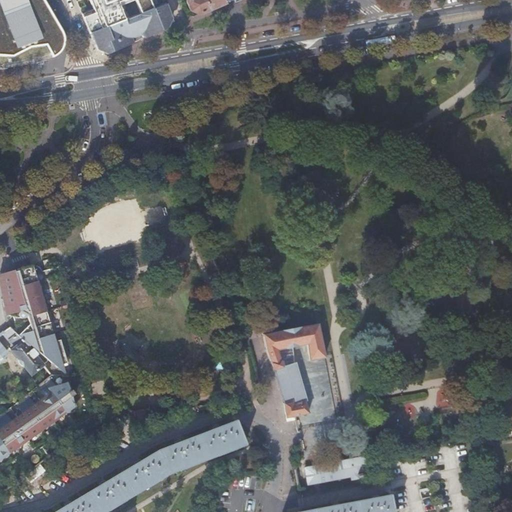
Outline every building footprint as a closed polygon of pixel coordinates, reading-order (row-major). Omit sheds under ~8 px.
[(49,43),(56,55),(63,48),(67,37),(64,29),(60,23),(46,0),(0,0),(0,53),(15,54),(32,45),(49,43)] [(76,0),(90,34),(159,6),(156,0),(76,0)] [(189,9),(201,14),(225,3),(223,0),(187,0),(186,0),(188,5),(189,9)] [(159,6),(90,34),(96,49),(106,54),(121,47),(132,43),(132,41),(131,42),(128,37),(127,36),(137,29),(143,37),(167,27),(172,18),(166,4),(159,6)] [(0,70),(40,60),(56,55),(49,43),(32,45),(15,54),(0,53),(0,70)] [(0,274),(0,287),(2,301),(3,303),(3,304),(5,311),(11,309),(12,314),(18,335),(23,340),(28,344),(39,353),(43,356),(48,360),(51,363),(56,368),(60,365),(67,363),(61,344),(57,345),(55,344),(55,342),(34,273),(32,266),(32,264),(29,265),(17,269),(17,270),(14,271),(13,270),(0,274)] [(126,358),(153,353),(146,319),(119,324),(126,358)] [(118,347),(126,325),(112,320),(104,341),(118,347)] [(263,335),(264,340),(266,349),(267,355),(270,363),(271,363),(273,370),(274,370),(284,403),(283,403),(286,418),(308,413),(305,402),(307,401),(295,362),(294,363),(293,347),(305,345),(309,361),(325,358),(318,324),(263,335)] [(39,353),(28,344),(23,340),(18,335),(9,327),(0,333),(15,348),(12,351),(35,370),(41,363),(36,355),(39,353)] [(0,458),(0,459),(15,448),(13,445),(17,442),(18,443),(21,441),(23,443),(38,432),(36,429),(44,423),(46,426),(61,416),(61,415),(59,412),(67,406),(69,410),(74,406),(71,397),(74,394),(71,390),(69,391),(67,385),(67,383),(59,385),(56,386),(51,380),(39,388),(44,395),(45,397),(35,405),(33,403),(28,396),(16,405),(21,411),(22,413),(12,421),(10,419),(6,412),(0,416),(0,458)] [(44,395),(33,403),(35,405),(45,397),(44,395)] [(67,406),(59,412),(61,415),(61,416),(62,417),(70,411),(69,410),(67,406)] [(21,411),(10,419),(12,421),(22,413),(21,411)] [(123,413),(116,415),(123,428),(132,422),(123,413)] [(216,454),(232,447),(235,446),(243,443),(243,444),(244,443),(236,420),(235,421),(232,423),(218,428),(217,425),(214,426),(211,427),(213,430),(180,442),(178,440),(175,441),(173,442),(174,445),(157,451),(141,461),(139,458),(137,460),(134,462),(136,464),(106,482),(104,479),(102,481),(99,483),(101,485),(71,503),(69,501),(67,502),(64,503),(66,506),(56,511),(100,511),(108,508),(126,497),(144,486),(161,476),(167,472),(178,468),(196,461),(216,454)] [(44,423),(36,429),(38,432),(47,427),(46,426),(44,423)] [(17,442),(13,445),(15,448),(16,449),(24,444),(23,443),(21,441),(18,443),(17,442)] [(217,456),(234,449),(232,447),(216,454),(217,456)] [(370,456),(305,467),(308,484),(354,476),(355,479),(362,478),(361,474),(373,472),(370,456)] [(197,463),(196,461),(178,468),(178,470),(197,463)] [(39,464),(24,476),(30,483),(45,471),(39,464)] [(163,478),(161,476),(144,486),(145,488),(163,478)] [(304,511),(298,511),(298,510),(295,511),(292,511),(393,511),(390,497),(379,498),(379,496),(375,496),(372,497),(373,500),(339,506),(338,503),(335,503),(332,504),(333,507),(304,511)] [(127,499),(126,497),(108,508),(110,510),(127,499)]
